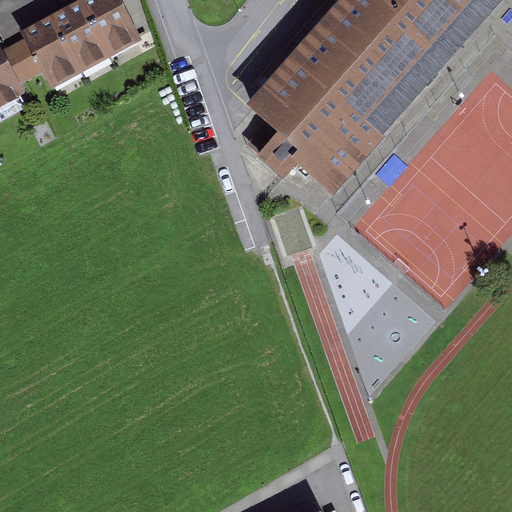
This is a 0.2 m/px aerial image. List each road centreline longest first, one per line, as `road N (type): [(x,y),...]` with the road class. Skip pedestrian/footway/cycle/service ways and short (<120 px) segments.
road 1 (residential): [(270,242),(171,0)]
road 2 (track): [(340,440),(270,242)]
